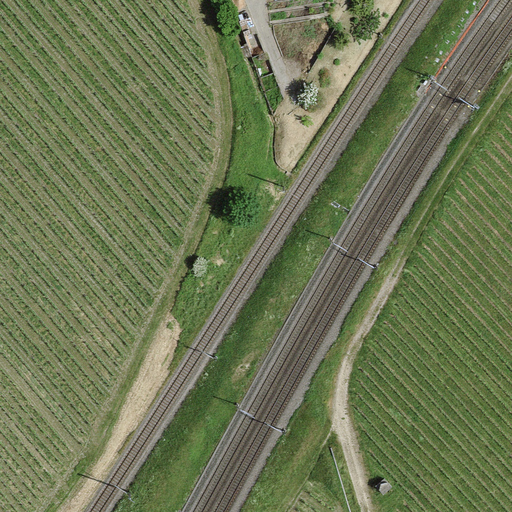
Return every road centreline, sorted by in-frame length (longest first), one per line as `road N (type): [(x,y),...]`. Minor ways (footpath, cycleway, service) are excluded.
road 1 (track): [(340,364),(443,182),(511,86)]
road 2 (track): [(266,511),(340,364)]
road 3 (track): [(367,511),(339,422),(340,364)]
